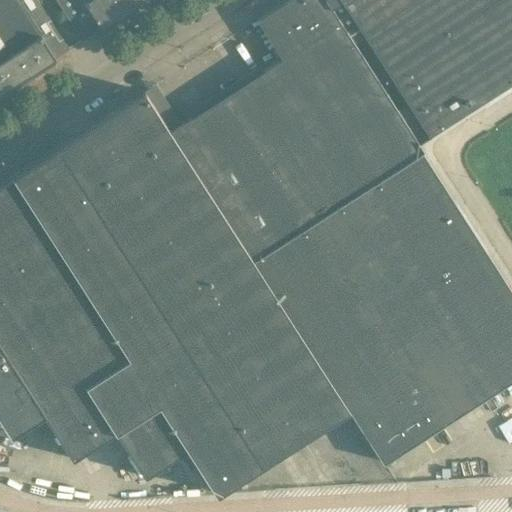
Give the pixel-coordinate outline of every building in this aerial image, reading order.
[(68,48),(36,0),(0,0),(0,90),(52,57),(53,59),(56,56),(55,56),(68,48)] [(55,0),(81,39),(99,27),(100,29),(136,6),(133,0),(55,0)] [(252,259),(421,150),(422,149),(418,143),(511,82),(511,0),(284,0),(256,19),(281,58),(169,130),(143,91),(56,147),(260,464),(348,408),(252,259)] [(260,464),(56,147),(0,182),(0,418),(10,434),(16,430),(20,437),(36,426),(32,420),(42,413),(71,458),(115,430),(143,475),(187,448),(216,493),(260,464)] [(252,259),(348,408),(382,461),(511,377),(511,291),(421,150),(252,259)]
